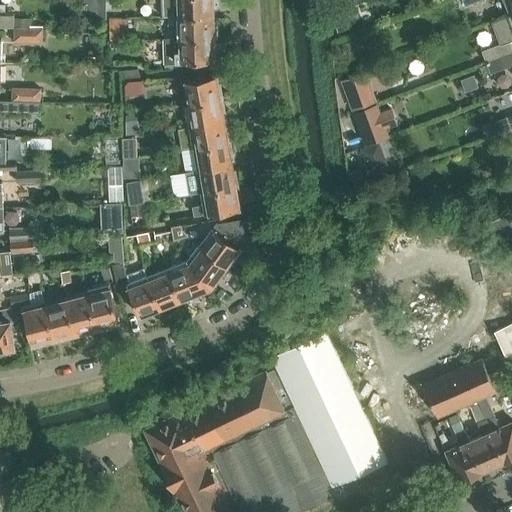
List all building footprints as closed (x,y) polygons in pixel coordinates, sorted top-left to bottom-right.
[(96,19),(96,0),(85,0),(86,19),(96,19)] [(215,0),(174,0),(175,17),(213,15),(213,7),(216,7),(215,0)] [(0,3),(0,25),(31,26),(31,19),(15,18),(15,13),(6,13),(6,3),(0,3)] [(493,21),(502,44),(509,41),(510,42),(511,40),(511,13),(511,14),(493,21)] [(175,17),(176,38),(217,37),(217,22),(214,22),(213,15),(175,17)] [(124,21),(111,21),(111,40),(124,40),(124,21)] [(15,28),(15,41),(43,42),(43,29),(15,28)] [(217,52),(217,37),(176,38),(164,39),(165,64),(178,64),(178,61),(215,60),(214,52),(217,52)] [(484,51),(488,62),(511,52),(511,47),(510,42),(509,41),(502,44),(484,51)] [(511,64),(511,52),(488,62),(479,65),(482,72),(492,72),(511,64)] [(121,70),(122,78),(139,76),(138,68),(121,70)] [(376,101),(365,71),(342,79),(353,109),(376,101)] [(187,104),(223,98),(221,83),(218,84),(217,75),(182,81),(187,104)] [(129,91),(146,91),(145,80),(128,80),(129,91)] [(13,88),(13,100),(41,101),(41,89),(13,88)] [(223,98),(187,104),(190,126),(225,119),(224,112),(226,111),(223,98)] [(41,111),(41,101),(13,100),(0,100),(0,111),(30,112),(30,110),(41,111)] [(377,103),(353,111),(365,143),(388,135),(385,127),(398,123),(392,107),(379,111),(377,103)] [(138,137),(137,115),(129,115),(127,119),(128,137),(138,137)] [(225,119),(190,126),(178,128),(182,150),(194,148),(232,141),(229,126),(226,127),(225,119)] [(119,137),(106,137),(107,163),(119,163),(119,137)] [(232,141),(194,148),(198,170),(233,163),(232,156),(234,155),(232,141)] [(134,142),(124,142),(125,159),(135,159),(134,142)] [(140,158),(125,161),(125,175),(143,172),(140,158)] [(0,169),(17,170),(17,160),(0,159),(0,169)] [(233,163),(198,170),(187,172),(191,193),(202,191),(240,185),(237,170),(234,171),(233,163)] [(41,179),(41,169),(17,169),(18,180),(41,179)] [(242,199),(240,185),(202,191),(205,204),(195,206),(197,215),(241,207),(240,199),(242,199)] [(132,204),(142,202),(139,188),(130,190),(132,204)] [(126,230),(126,201),(102,201),(103,230),(126,230)] [(145,202),(142,202),(132,204),(135,216),(147,214),(145,202)] [(488,222),(486,229),(507,237),(511,234),(511,215),(511,213),(488,222)] [(201,245),(228,267),(234,259),(238,258),(241,254),(240,250),(242,248),(237,245),(245,235),(229,222),(218,224),(201,245)] [(11,230),(11,240),(37,238),(37,229),(11,230)] [(138,234),(141,244),(151,241),(149,232),(138,234)] [(38,248),(37,238),(11,240),(12,250),(38,248)] [(228,267),(201,245),(188,260),(200,274),(201,273),(214,284),(220,276),(223,276),(228,271),(227,268),(228,267)] [(0,249),(0,274),(13,273),(11,249),(0,249)] [(188,260),(170,267),(182,299),(184,298),(187,300),(192,298),(193,294),(211,287),(214,284),(201,273),(200,274),(188,260)] [(103,268),(105,279),(113,277),(110,267),(103,268)] [(182,299),(170,267),(149,275),(161,307),(171,303),(174,305),(180,303),(180,300),(182,299)] [(49,269),(50,277),(61,275),(60,272),(60,268),(49,269)] [(69,271),(60,272),(61,275),(62,283),(70,282),(69,271)] [(160,308),(161,307),(149,275),(128,283),(140,315),(150,311),(153,313),(158,311),(160,308)] [(110,283),(88,288),(98,327),(106,325),(109,327),(116,325),(117,322),(120,321),(110,283)] [(42,285),(31,288),(33,299),(25,301),(25,304),(24,305),(34,344),(41,342),(44,344),(51,342),(53,339),(56,338),(46,299),(42,285)] [(33,299),(31,288),(9,293),(12,304),(25,301),(33,299)] [(98,327),(88,288),(67,294),(77,333),(85,331),(87,332),(94,331),(96,328),(98,327)] [(77,333),(67,294),(46,299),(56,338),(62,337),(65,338),(72,336),(74,333),(77,333)] [(455,297),(398,311),(403,331),(460,317),(455,297)] [(0,349),(15,347),(11,320),(13,320),(11,307),(0,309),(0,349)] [(511,322),(496,329),(506,354),(511,351),(511,322)] [(327,330),(273,355),(278,367),(267,372),(287,413),(205,452),(233,511),(276,511),(313,494),(317,502),(356,483),(353,477),(387,460),(327,330)] [(483,357),(424,384),(439,417),(498,391),(483,357)] [(287,413),(267,372),(267,370),(171,416),(170,414),(153,423),(154,424),(143,429),(148,440),(150,439),(185,511),(233,511),(205,452),(287,413)] [(471,407),(478,421),(495,414),(488,399),(471,407)] [(478,421),(484,434),(492,430),(500,426),(495,414),(478,421)] [(511,421),(500,426),(492,430),(506,461),(511,458),(511,421)] [(470,440),(484,471),(506,461),(492,430),(484,434),(470,440)] [(447,450),(461,481),(484,471),(470,440),(466,431),(457,435),(461,444),(447,450)] [(13,474),(19,472),(16,465),(10,468),(13,474)]
